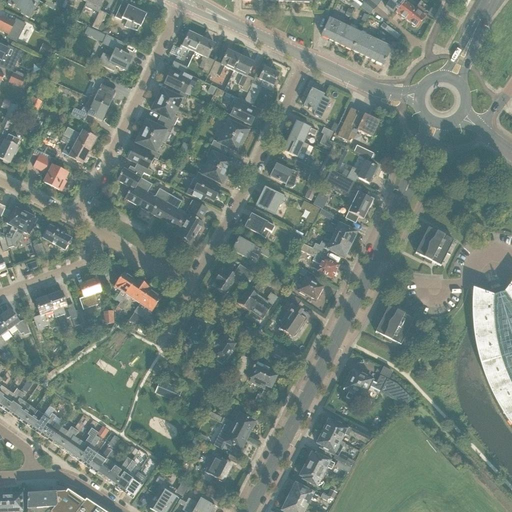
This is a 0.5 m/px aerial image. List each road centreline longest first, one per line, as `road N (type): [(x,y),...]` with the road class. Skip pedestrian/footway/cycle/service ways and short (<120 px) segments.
road 1 (secondary): [(247,511),(433,120)]
road 2 (residential): [(187,291),(308,60)]
road 3 (residential): [(74,216),(182,2)]
road 4 (secondary): [(308,60),(182,2)]
road 5 (residential): [(292,356),(187,291)]
road 6 (residential): [(0,293),(90,259),(102,235)]
